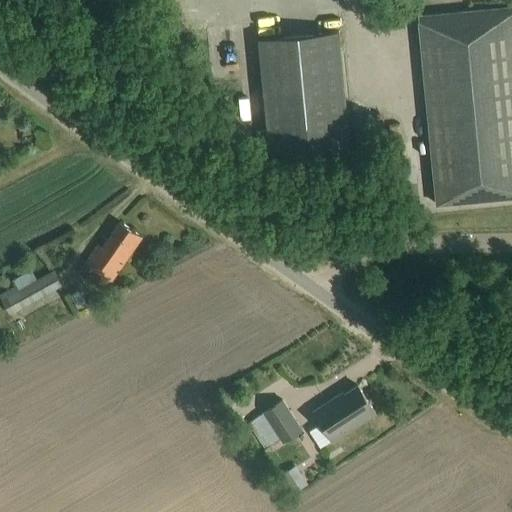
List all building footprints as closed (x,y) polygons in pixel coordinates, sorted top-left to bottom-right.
[(114,20),(137,18),(136,6),(114,8),(114,20)] [(511,15),(420,24),(437,206),(511,198),(511,15)] [(270,160),(351,152),(340,32),(259,39),(270,160)] [(141,238),(120,223),(103,248),(97,244),(84,264),(111,282),(141,238)] [(0,294),(0,299),(9,317),(62,287),(52,271),(36,281),(31,271),(13,281),(15,286),(0,294)] [(374,415),(357,388),(337,401),(335,399),(312,414),(331,443),(374,415)] [(274,444),(280,440),(282,444),(301,432),(281,401),(256,417),(274,444)] [(299,474),(284,484),(291,496),(306,486),(299,474)]
